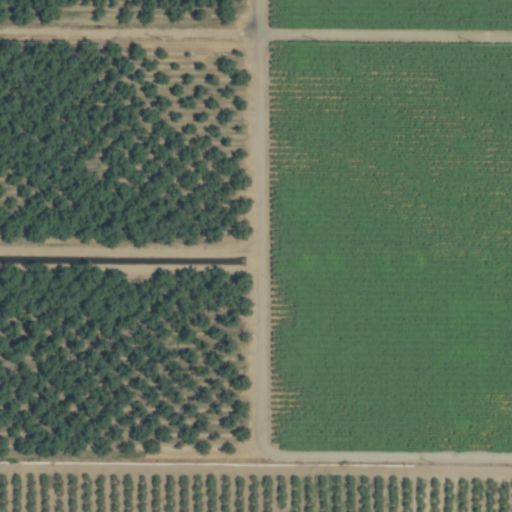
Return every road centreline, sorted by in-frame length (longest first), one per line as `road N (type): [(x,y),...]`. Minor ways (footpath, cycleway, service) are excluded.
road 1 (track): [(511,457),(282,456),(259,445),(257,0)]
road 2 (track): [(511,34),(0,30)]
road 3 (track): [(258,270),(0,267)]
road 4 (track): [(258,252),(0,250)]
